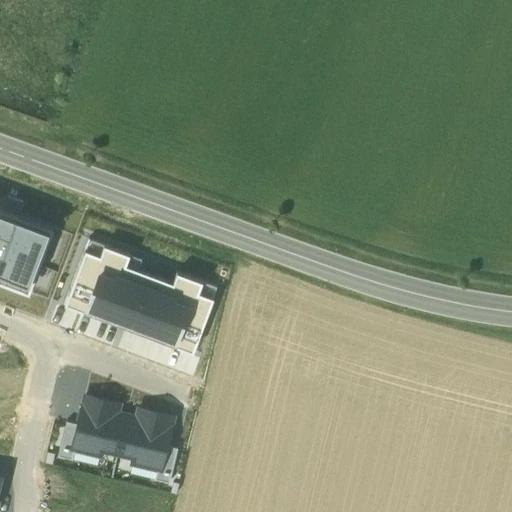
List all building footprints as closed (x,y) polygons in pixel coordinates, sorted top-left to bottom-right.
[(0,206),(0,281),(27,292),(52,227),(0,206)] [(128,253),(89,238),(64,303),(105,318),(107,314),(153,331),(152,335),(191,350),(216,285),(176,270),(172,281),(124,263),(128,253)] [(72,448),(74,448),(99,454),(101,448),(117,452),(126,414),(116,412),(118,403),(85,395),(78,424),(72,448)] [(126,414),(117,452),(134,456),(133,462),(157,468),(159,468),(165,444),(172,416),(139,408),(137,417),(126,414)] [(72,459),(74,448),(72,448),(78,424),(66,421),(58,456),(72,459)] [(177,447),(165,444),(159,468),(157,468),(155,479),(169,482),(177,447)]
